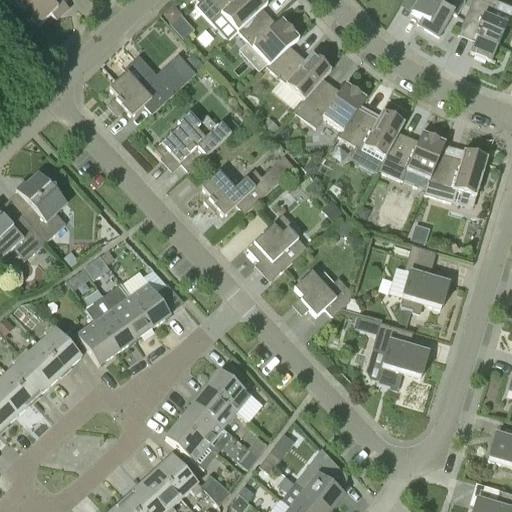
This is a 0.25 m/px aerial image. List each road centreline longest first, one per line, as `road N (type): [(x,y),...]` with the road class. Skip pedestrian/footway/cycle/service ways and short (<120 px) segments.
road 1 (residential): [(511,194),(443,437),(431,454),(399,464)]
road 2 (residential): [(241,299),(54,97)]
road 3 (residential): [(399,464),(374,449),(241,299)]
road 4 (residential): [(511,114),(390,58),(331,0)]
road 5 (residential): [(21,495),(57,506),(132,435),(126,405)]
road 6 (residential): [(21,495),(26,464),(96,398),(126,405)]
road 7 (residential): [(126,405),(241,299)]
road 8 (residential): [(54,97),(152,0)]
